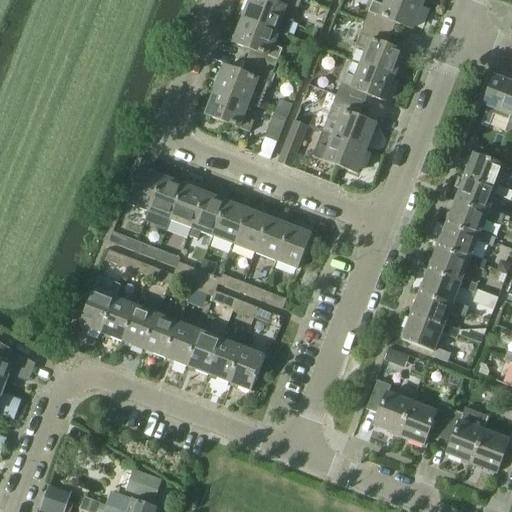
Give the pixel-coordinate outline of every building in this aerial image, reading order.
[(261,0),(250,0),(243,21),(276,33),(281,20),(292,24),(300,2),(296,0),(269,0),(269,3),(261,0)] [(372,3),(363,26),(391,36),(395,26),(412,32),(422,7),(403,0),(385,0),(383,8),(372,3)] [(250,51),(245,63),(273,73),(281,51),(271,47),(276,33),(243,21),(233,45),(250,51)] [(365,53),(360,66),(393,79),(403,55),(386,49),(391,36),(363,26),(354,49),(365,53)] [(224,68),(215,93),(248,105),(253,92),(264,96),(273,73),(245,63),(241,74),(224,68)] [(344,75),(335,98),(363,109),(367,97),(384,104),(393,79),(360,66),(355,79),(344,75)] [(488,88),(481,106),(487,108),(481,123),(488,125),(492,115),(507,121),(509,116),(510,117),(511,110),(511,84),(493,77),(488,88)] [(243,118),(248,105),(215,93),(205,117),(249,134),(254,123),(243,118)] [(337,125),(333,137),(332,138),(366,151),(375,127),(358,120),(363,109),(335,98),(326,120),(337,125)] [(279,101),(274,114),(285,119),(291,106),(279,101)] [(276,144),(285,120),(273,115),(264,139),(276,144)] [(284,147),(277,164),(289,169),(296,152),(306,128),(294,123),(284,147)] [(356,175),(366,151),(332,138),(333,137),(321,133),(311,158),(356,175)] [(496,190),(494,195),(510,201),(511,195),(511,192),(497,186),(505,167),(474,154),(465,177),(496,190)] [(140,169),(126,205),(148,213),(162,178),(140,169)] [(465,177),(456,201),(487,213),(486,218),(501,224),(504,216),(489,210),(494,195),(496,190),(465,177)] [(162,178),(148,213),(144,223),(166,232),(169,221),(183,186),(162,178)] [(183,186),(169,221),(191,230),(204,194),(183,186)] [(204,194),(191,230),(212,238),(225,203),(204,194)] [(456,201),(447,224),(479,236),(477,241),(492,247),(495,239),(480,233),(486,218),(487,213),(456,201)] [(225,203),(212,238),(233,246),(247,211),(225,203)] [(247,211),(233,246),(254,254),(268,219),(247,211)] [(268,219),(254,254),(275,263),(289,227),(268,219)] [(469,260),(468,264),(483,270),(487,262),(471,256),(477,241),(479,236),(447,224),(438,247),(469,260)] [(289,227),(275,263),(297,271),(311,236),(289,227)] [(114,234),(111,244),(133,253),(137,243),(121,237),(114,234)] [(137,243),(133,253),(154,261),(158,251),(137,243)] [(438,247),(429,271),(460,283),(459,287),(474,293),(478,285),(462,279),(468,264),(469,260),(438,247)] [(108,251),(104,261),(126,270),(130,260),(108,251)] [(154,261),(175,269),(176,270),(179,264),(180,259),(158,251),(154,261)] [(130,260),(126,270),(147,278),(151,268),(130,260)] [(175,269),(173,273),(195,281),(199,272),(179,264),(176,270),(175,269)] [(151,268),(147,278),(169,287),(170,283),(173,277),(172,276),(151,268)] [(452,306),(450,311),(465,317),(469,308),(453,302),(459,287),(460,283),(429,271),(420,293),(452,306)] [(199,272),(195,281),(213,288),(215,284),(217,285),(220,280),(199,272)] [(173,277),(170,283),(191,291),(195,281),(173,273),(172,276),(173,277)] [(220,280),(217,285),(239,294),(243,284),(221,275),(220,280)] [(195,281),(191,291),(212,298),(214,293),(211,292),(213,288),(195,281)] [(243,284),(239,294),(260,302),(264,292),(243,284)] [(93,291),(79,326),(101,335),(115,299),(93,291)] [(264,292),(260,302),(282,311),(286,301),(264,292)] [(211,303),(232,311),(236,301),(214,293),(212,298),(211,303)] [(420,293),(411,317),(443,329),(441,333),(457,339),(460,331),(444,326),(450,311),(452,306),(420,293)] [(115,299),(101,335),(122,343),(136,308),(115,299)] [(236,301),(232,311),(253,319),(257,309),(236,301)] [(136,308),(122,343),(144,351),(158,316),(136,308)] [(257,309),(253,319),(269,325),(273,315),(257,309)] [(158,316),(144,351),(165,359),(178,324),(158,316)] [(441,333),(443,329),(411,317),(402,341),(434,353),(432,357),(447,363),(451,355),(435,349),(441,333)] [(178,324),(165,359),(186,368),(200,332),(178,324)] [(200,332),(186,368),(207,376),(221,341),(200,332)] [(221,341),(207,376),(228,384),(242,349),(221,341)] [(0,382),(5,385),(9,375),(14,372),(15,376),(28,380),(34,365),(0,345),(0,382)] [(242,349),(228,384),(251,393),(264,357),(242,349)] [(475,375),(486,379),(488,373),(485,366),(480,364),(475,375)] [(0,404),(16,411),(19,403),(7,399),(3,400),(1,395),(5,385),(0,382),(0,404)] [(374,427),(398,437),(411,404),(390,395),(392,389),(377,383),(366,411),(378,416),(374,427)] [(0,412),(1,414),(13,418),(16,411),(0,404),(0,412)] [(411,404),(398,437),(423,447),(427,435),(439,440),(450,411),(438,406),(436,414),(411,404)] [(450,411),(439,440),(450,444),(446,456),(471,465),(484,432),(489,419),(465,409),(462,416),(450,411)] [(484,432),(471,465),(495,475),(500,463),(511,468),(511,465),(511,435),(510,435),(508,442),(484,432)] [(161,482),(132,471),(125,491),(153,502),(161,482)] [(39,511),(64,511),(71,494),(48,486),(39,511)] [(103,511),(158,511),(159,511),(131,501),(110,494),(105,507),(103,511)] [(79,511),(82,511),(96,511),(100,504),(84,498),(79,511)]
